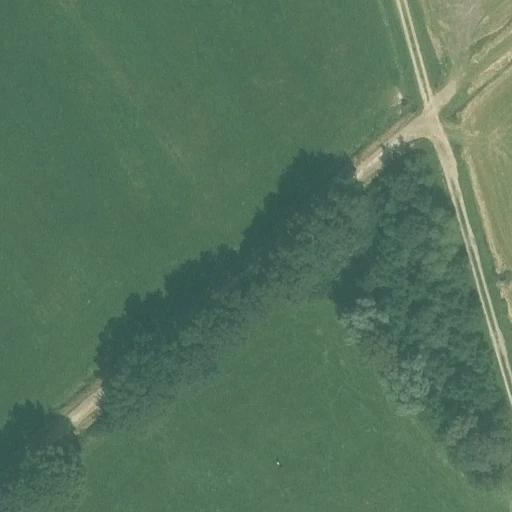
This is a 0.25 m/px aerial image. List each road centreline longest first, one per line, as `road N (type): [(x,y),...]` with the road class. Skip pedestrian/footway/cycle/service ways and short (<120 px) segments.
road 1 (track): [(0,487),(433,107)]
road 2 (track): [(511,386),(433,107)]
